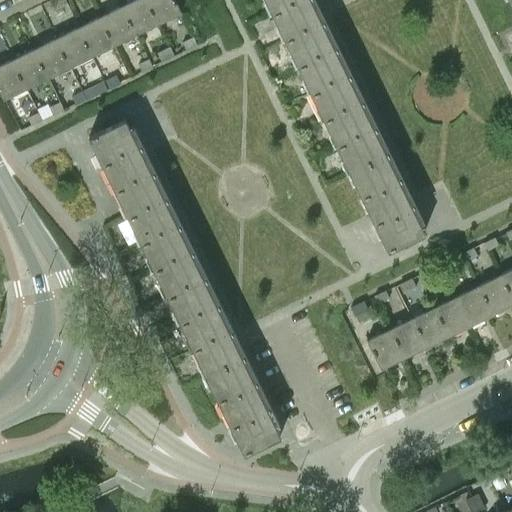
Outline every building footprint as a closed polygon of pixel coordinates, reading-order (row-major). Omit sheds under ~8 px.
[(136,35),(158,24),(146,0),(132,0),(122,5),(136,35)] [(146,0),(158,24),(180,13),(174,0),(146,0)] [(264,0),(296,65),(387,251),(424,233),(309,0),(264,0)] [(114,45),(136,35),(122,5),(100,16),(114,45)] [(78,27),(92,56),(114,45),(100,16),(78,27)] [(70,67),(92,56),(78,27),(55,38),(70,67)] [(196,45),(192,36),(181,41),(185,50),(196,45)] [(33,49),(48,78),(70,67),(55,38),(33,49)] [(168,45),(156,51),(161,62),(173,56),(168,45)] [(26,89),(48,78),(33,49),(11,60),(26,89)] [(137,63),(141,72),(152,67),(148,58),(137,63)] [(0,93),(3,100),(4,99),(26,89),(11,60),(0,65),(0,93)] [(110,87),(121,82),(117,74),(106,80),(110,87)] [(71,97),(75,104),(86,99),(82,91),(71,97)] [(63,110),(59,102),(49,107),(52,115),(63,110)] [(27,118),(30,125),(41,120),(38,113),(27,118)] [(88,137),(230,427),(243,454),(280,436),(137,146),(124,119),(88,137)] [(494,238),(484,243),(487,250),(498,245),(494,238)] [(473,248),(460,254),(464,261),(476,255),(473,248)] [(450,259),(439,265),(444,273),(455,268),(450,259)] [(511,268),(499,275),(511,301),(511,268)] [(434,278),(430,269),(417,275),(422,284),(434,278)] [(491,315),(511,304),(511,301),(499,275),(477,286),(491,315)] [(415,287),(411,278),(399,284),(403,293),(415,287)] [(455,296),(469,326),(491,315),(477,286),(455,296)] [(391,298),(387,290),(374,296),(378,304),(391,298)] [(447,336),(469,326),(455,296),(433,307),(447,336)] [(365,310),(361,302),(350,308),(354,315),(365,310)] [(411,318),(425,347),(447,336),(433,307),(411,318)] [(403,358),(425,347),(411,318),(389,329),(403,358)] [(366,340),(380,369),(403,358),(389,329),(366,340)] [(471,496),(477,510),(483,507),(477,493),(471,496)] [(471,496),(465,499),(471,511),(472,511),(477,510),(471,496)]
